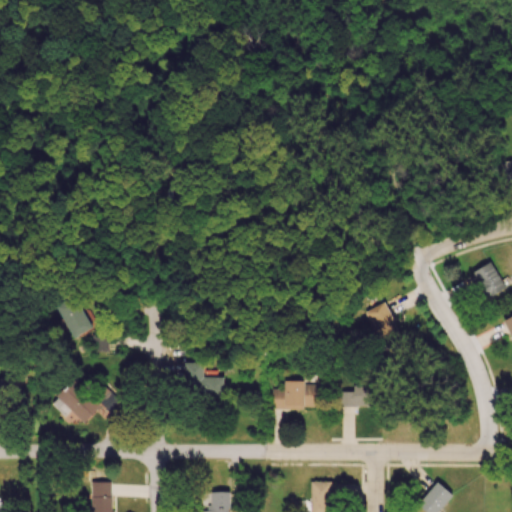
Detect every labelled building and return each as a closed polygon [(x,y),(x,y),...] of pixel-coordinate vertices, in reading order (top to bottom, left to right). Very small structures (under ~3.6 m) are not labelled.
[(511,181),(511,159),(502,161),(504,182),(511,181)] [(479,286),(485,298),(505,289),(492,263),(464,275),(471,290),(479,286)] [(55,307),(72,338),(92,327),(75,297),(55,307)] [(399,338),(386,302),(365,310),(379,345),(399,338)] [(511,315),(503,320),(511,339),(511,315)] [(107,351),(107,335),(91,335),(92,351),(107,351)] [(203,377),(203,362),(183,363),(183,397),(223,397),(223,376),(203,377)] [(0,402),(14,398),(8,376),(0,377),(0,402)] [(101,404),(109,411),(119,400),(107,389),(97,401),(72,379),(50,404),(64,415),(69,410),(84,423),(101,404)] [(271,389),(271,408),(318,408),(319,382),(284,381),(284,389),(271,389)] [(375,407),(376,386),(352,386),(352,392),(341,392),(341,406),(375,407)] [(112,511),(113,482),(91,481),(90,511),(112,511)] [(330,511),(331,482),(311,481),(309,511),(330,511)] [(425,511),(438,511),(452,493),(435,481),(417,506),(425,511)] [(229,511),(229,492),(209,491),(209,511),(200,511),(199,511),(229,511)]
